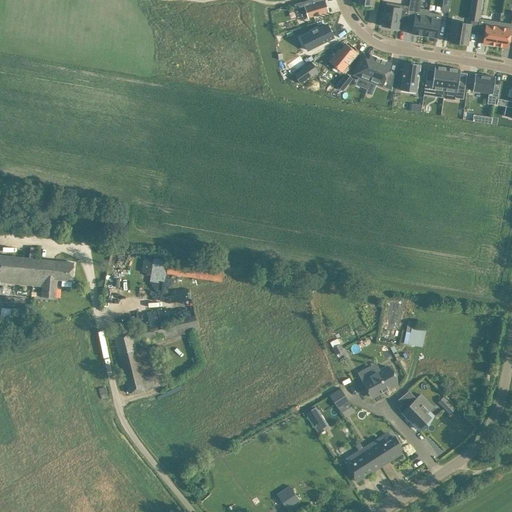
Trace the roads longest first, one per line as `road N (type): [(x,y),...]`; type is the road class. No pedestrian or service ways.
road 1 (unclassified): [(191,511),(123,421),(91,287)]
road 2 (unclassified): [(379,511),(459,461),(486,433),(511,336)]
road 3 (residential): [(340,0),(352,23),(386,47),(511,69)]
